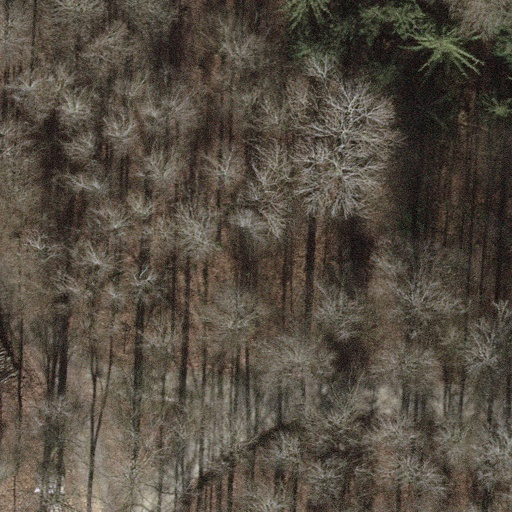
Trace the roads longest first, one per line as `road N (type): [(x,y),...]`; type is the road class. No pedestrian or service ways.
road 1 (track): [(72,368),(511,418)]
road 2 (track): [(0,265),(72,368),(109,511)]
road 3 (track): [(156,511),(192,457),(294,393)]
